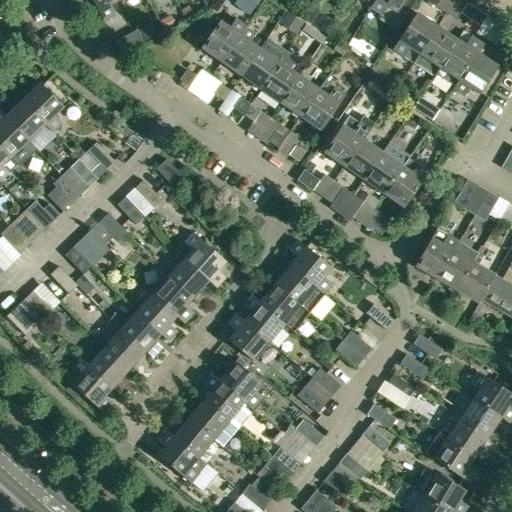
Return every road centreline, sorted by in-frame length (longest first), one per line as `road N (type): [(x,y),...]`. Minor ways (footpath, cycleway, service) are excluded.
road 1 (residential): [(283,511),(339,438),(352,391),(405,325),(393,263)]
road 2 (residential): [(173,113),(393,263)]
road 3 (residential): [(0,298),(140,163),(173,113)]
road 4 (residential): [(51,0),(80,45),(173,113)]
road 5 (residential): [(393,263),(456,160),(478,173)]
